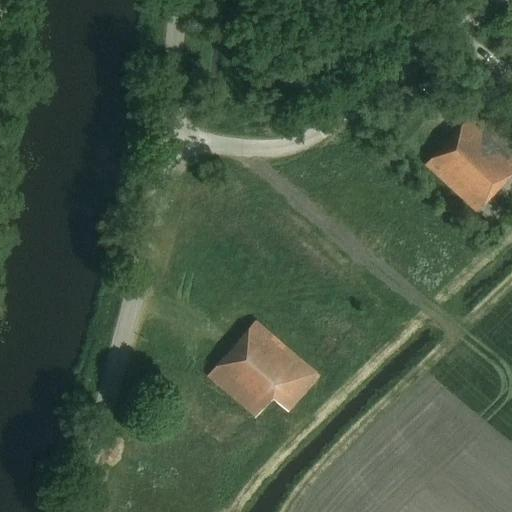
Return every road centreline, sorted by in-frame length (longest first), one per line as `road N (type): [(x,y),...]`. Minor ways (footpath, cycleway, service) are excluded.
road 1 (unclassified): [(72,511),(171,133)]
road 2 (unclassified): [(171,133),(222,148),(293,149),(332,130),(486,0)]
road 3 (unclassified): [(171,133),(173,0)]
